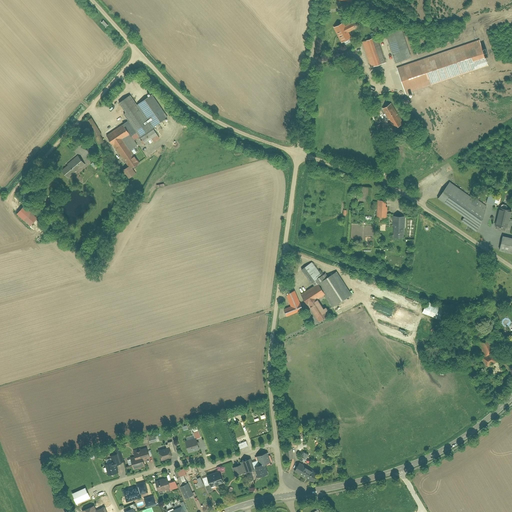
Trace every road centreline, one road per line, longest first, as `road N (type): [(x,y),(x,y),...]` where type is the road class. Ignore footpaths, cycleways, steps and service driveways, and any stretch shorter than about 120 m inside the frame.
road 1 (unclassified): [(277,445),(271,335),(299,154)]
road 2 (residential): [(90,0),(199,112),(299,154)]
road 3 (residential): [(299,154),(398,194),(511,268)]
road 4 (residential): [(277,445),(110,484),(117,511)]
road 5 (track): [(138,53),(6,200)]
road 6 (unclassified): [(299,154),(320,0)]
road 7 (tertiary): [(511,395),(474,427),(398,469)]
